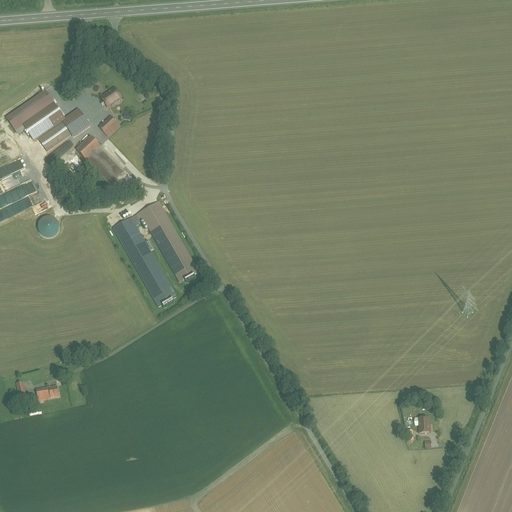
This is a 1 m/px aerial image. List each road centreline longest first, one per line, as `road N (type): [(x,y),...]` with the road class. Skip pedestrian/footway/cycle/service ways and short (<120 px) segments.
road 1 (unclassified): [(358,511),(163,188),(174,93),(121,48),(113,12)]
road 2 (unclassified): [(511,342),(443,511)]
road 3 (secondary): [(113,12),(276,0)]
road 4 (unknown): [(46,169),(1,118),(38,89),(52,90)]
